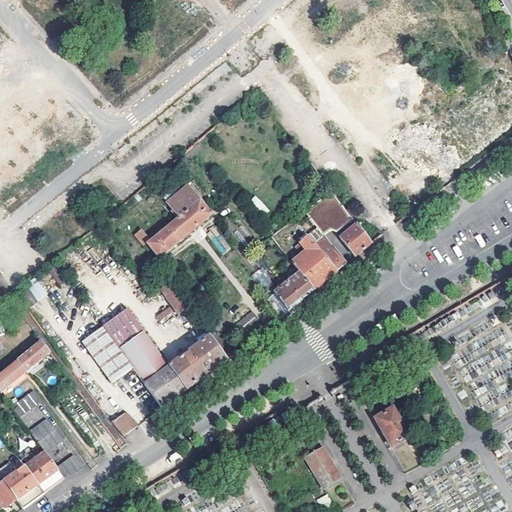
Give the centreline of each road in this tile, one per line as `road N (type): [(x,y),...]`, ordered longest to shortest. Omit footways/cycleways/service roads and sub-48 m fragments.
road 1 (unknown): [(406,256),(273,79),(246,78),(131,174),(116,175),(97,152)]
road 2 (residential): [(272,0),(114,136),(0,12)]
road 3 (tertiary): [(365,313),(56,511)]
road 4 (tertiary): [(511,174),(370,282),(365,313)]
road 5 (tertiary): [(365,313),(403,306),(511,240)]
